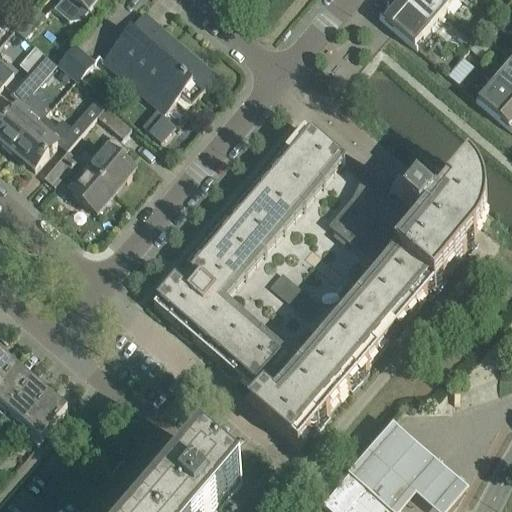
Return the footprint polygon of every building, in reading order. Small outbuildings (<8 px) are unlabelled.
[(101,0),(65,0),(54,13),(70,26),(80,25),(101,0)] [(446,16),(427,0),(406,0),(400,8),(430,34),(446,16)] [(459,0),(427,0),(446,16),(459,0)] [(415,52),(430,34),(400,8),(395,4),(388,13),(393,16),(384,26),(394,35),(415,52)] [(15,34),(25,43),(45,20),(34,11),(15,34)] [(502,15),(495,24),(503,32),(509,25),(509,21),(502,15)] [(103,65),(134,92),(173,46),(143,19),(128,37),(124,34),(115,44),(119,47),(103,65)] [(474,31),(470,36),(478,42),(482,37),(474,31)] [(192,110),(215,82),(173,46),(134,92),(159,112),(142,132),(162,148),(176,131),(164,120),(181,100),(192,110)] [(19,69),(29,77),(44,59),(34,51),(19,69)] [(57,70),(77,87),(94,67),(81,55),(78,58),(72,53),(65,61),(57,70)] [(44,59),(29,77),(10,99),(11,100),(12,99),(17,103),(19,102),(22,104),(0,129),(0,144),(14,156),(45,121),(50,114),(30,97),(43,82),(45,83),(57,70),(44,59)] [(0,65),(0,92),(13,77),(0,65)] [(511,70),(510,69),(495,87),(511,102),(511,70)] [(511,102),(495,87),(478,107),(508,133),(511,128),(511,102)] [(56,130),(45,121),(14,156),(35,175),(57,149),(67,157),(68,156),(98,122),(106,112),(96,103),(71,132),(62,124),(56,130)] [(124,144),(132,134),(106,112),(98,122),(124,144)] [(469,259),(478,248),(475,246),(479,240),(483,233),(485,226),(486,219),(487,211),(486,203),(483,195),(480,187),(475,180),(469,174),(436,212),(417,196),(417,197),(405,186),(388,205),(305,134),(294,148),(291,145),(273,165),(276,168),(255,193),(252,191),(235,211),(238,213),(216,239),(213,236),(196,256),(199,259),(187,272),(192,277),(180,291),(175,286),(154,311),(173,327),(170,330),(190,348),(193,345),(218,366),(216,369),(236,387),(238,384),(251,395),(243,405),(298,452),(310,439),(313,441),(330,421),(327,419),(349,393),(352,396),(369,376),(366,373),(388,348),(391,350),(408,330),(405,328),(427,302),(430,305),(447,285),(444,282),(466,257),(469,259)] [(89,174),(113,195),(123,184),(126,186),(135,176),(120,164),(129,154),(112,140),(97,157),(101,160),(89,174)] [(68,156),(67,157),(45,183),(55,192),(78,165),(68,156)] [(96,216),(113,195),(89,174),(70,196),(96,218),(98,217),(96,216)] [(0,392),(17,373),(1,358),(0,359),(0,392)] [(17,373),(0,392),(0,410),(8,417),(33,387),(17,373)] [(50,401),(33,387),(8,417),(24,431),(50,401)] [(50,401),(24,431),(41,445),(67,415),(50,401)] [(359,486),(388,511),(404,511),(415,499),(430,511),(452,511),(467,494),(392,429),(350,479),(359,486)] [(111,479),(121,467),(123,465),(109,453),(97,467),(108,476),(111,479)] [(218,511),(240,487),(206,457),(182,485),(177,481),(172,488),(164,482),(163,483),(163,484),(162,486),(162,487),(162,489),(162,490),(162,492),(163,493),(164,494),(165,495),(170,499),(158,511),(218,511)] [(350,479),(349,481),(350,481),(325,510),(324,509),(323,511),(325,511),(388,511),(359,486),(350,479)]
